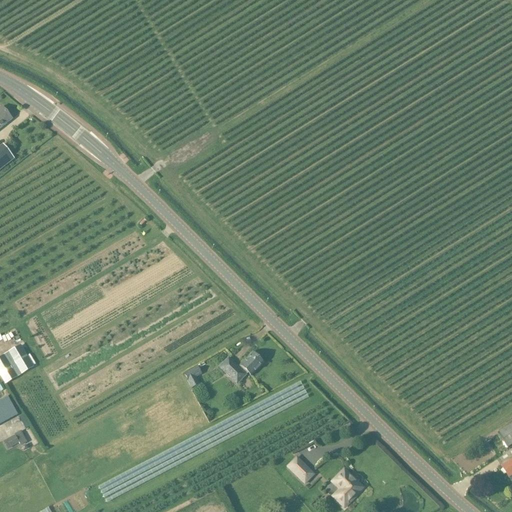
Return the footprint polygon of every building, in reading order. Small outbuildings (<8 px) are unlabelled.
[(0,129),(12,120),(1,108),(0,108),(0,129)] [(4,158),(0,152),(0,169),(14,159),(9,154),(4,158)] [(20,346),(8,353),(21,375),(32,368),(20,346)] [(4,356),(16,377),(21,374),(9,353),(4,356)] [(252,354),(238,368),(239,368),(237,371),(227,361),(217,370),(228,381),(229,379),(236,386),(247,374),(250,377),(263,364),(252,354)] [(0,375),(5,384),(16,378),(3,356),(0,358),(0,375)] [(197,368),(185,375),(188,381),(200,374),(197,368)] [(0,426),(18,417),(7,397),(0,400),(0,426)] [(511,445),(511,424),(498,434),(508,449),(511,445)] [(14,436),(2,442),(6,451),(18,444),(14,436)] [(511,461),(502,468),(509,479),(510,479),(511,482),(511,461)] [(313,475),(301,463),(292,472),(304,484),(313,475)] [(333,484),(326,491),(344,508),(351,501),(351,500),(361,489),(353,481),(351,482),(342,473),(339,476),(335,472),(328,479),(333,484)]
